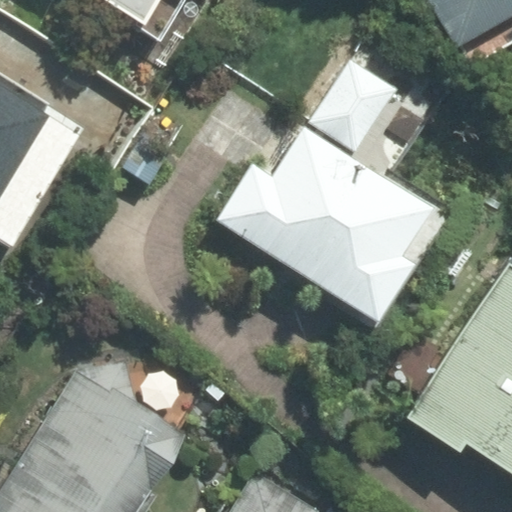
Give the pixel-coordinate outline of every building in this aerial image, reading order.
[(84,0),(116,19),(128,0),(84,0)] [(412,0),(436,43),(510,0),(412,0)] [(0,133),(13,113),(0,105),(0,133)] [(235,160),(196,219),(347,320),(386,261),(374,254),(407,205),(288,126),(256,174),(235,160)] [(511,280),(485,263),(380,419),(426,451),(434,440),(511,491),(511,280)] [(106,361),(65,370),(0,467),(0,511),(114,511),(165,437),(115,406),(106,361)] [(245,469),(215,511),(301,511),(304,508),(245,469)]
